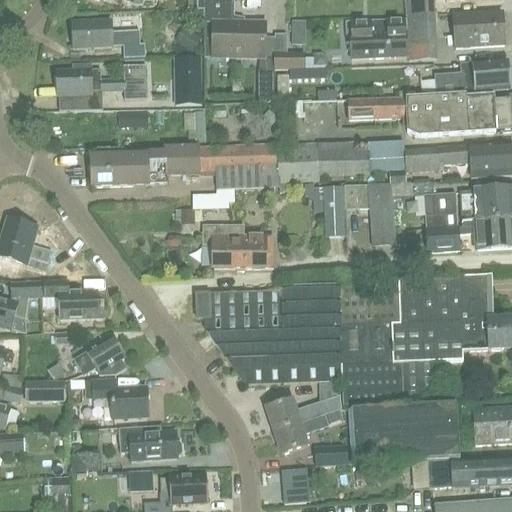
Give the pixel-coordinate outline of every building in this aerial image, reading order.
[(196,11),(195,0),(186,0),(187,11),(196,11)] [(233,0),(195,0),(196,11),(203,11),(203,24),(211,24),(211,60),(258,60),(264,60),(264,39),(264,24),(233,24),(233,0)] [(405,0),(406,22),(408,58),(409,63),(436,61),(432,0),(405,0)] [(456,51),(505,48),(502,14),(454,17),(456,51)] [(350,61),(408,58),(406,22),(349,24),(350,61)] [(72,51),(111,49),(122,48),(123,61),(144,60),(144,48),(139,48),(138,34),(111,35),(110,23),(71,25),(72,51)] [(291,23),(291,46),(305,46),(305,23),(291,23)] [(173,44),(192,55),(201,40),(182,29),(173,44)] [(287,35),(274,35),(274,39),(264,39),(264,60),(258,60),(257,103),(274,104),(274,72),(274,55),(287,55),(287,35)] [(274,55),(274,72),(303,73),(303,55),(287,55),(274,55)] [(314,67),(326,67),(326,59),(321,55),(313,56),(314,67)] [(200,59),(173,59),(174,107),(203,108),(200,59)] [(490,96),(490,94),(506,92),(509,90),(507,64),(502,63),(473,66),(474,75),(462,76),(433,78),(434,81),(419,82),(420,95),(464,92),(475,92),(476,96),(490,96)] [(58,100),(58,114),(102,113),(101,95),(124,94),(124,82),(101,82),(100,72),(90,72),(90,67),(73,68),(73,73),(57,73),(58,100)] [(134,69),(123,69),(123,75),(124,82),(124,94),(124,103),(135,103),(146,102),(145,85),(145,68),(134,69)] [(215,82),(222,94),(240,84),(233,72),(215,82)] [(316,103),(336,102),(336,93),(316,94),(316,103)] [(407,134),(419,140),(511,132),(510,102),(494,104),(494,98),(466,100),(466,97),(406,101),(406,100),(348,103),(290,105),(291,128),(348,126),(348,122),(406,121),(407,134)] [(268,112),(243,131),(255,141),(278,121),(268,112)] [(117,114),(118,130),(149,129),(148,114),(117,114)] [(204,114),(183,116),(183,132),(188,133),(188,141),(194,141),(195,144),(205,144),(204,114)] [(199,180),(215,179),(216,193),(278,190),(278,194),(290,194),(290,186),(319,185),(319,179),(369,177),(369,174),(405,173),(405,176),(443,173),(443,168),(470,166),(471,181),(511,177),(511,145),(404,153),(404,143),(367,145),(367,146),(353,147),(353,145),(198,150),(164,151),(164,156),(146,156),(146,158),(90,160),(91,190),(149,189),(149,187),(167,187),(167,177),(199,176),(199,180)] [(432,183),(392,185),(393,200),(433,197),(432,183)] [(393,200),(392,185),(368,187),(369,210),(371,249),(395,247),(392,200),(393,200)] [(369,210),(368,187),(343,188),(345,212),(369,210)] [(324,190),(325,215),(326,240),(344,239),(343,190),(324,190)] [(475,233),(511,231),(511,191),(460,195),(461,224),(475,224),(475,233)] [(197,197),(193,212),(216,211),(216,196),(197,197)] [(432,200),(433,217),(425,218),(426,255),(459,253),(456,199),(432,200)] [(193,227),(193,212),(175,212),(175,227),(193,227)] [(47,266),(51,253),(31,247),(36,229),(8,221),(0,247),(0,258),(25,266),(25,268),(45,274),(47,266)] [(461,229),(458,229),(458,237),(476,236),(478,253),(511,250),(511,231),(475,233),(475,224),(461,224),(461,229)] [(241,274),(239,239),(239,229),(204,229),(204,228),(203,228),(203,243),(213,243),(213,272),(237,272),(237,274),(241,274)] [(271,239),(239,239),(241,274),(244,274),(245,272),(272,272),(273,254),(271,254),(271,239)] [(511,285),(511,278),(453,281),(462,448),(511,445),(511,285)] [(44,283),(40,284),(41,301),(58,300),(59,324),(102,322),(102,313),(103,313),(103,308),(102,308),(92,295),(93,295),(93,294),(68,295),(67,284),(44,284),(44,283)] [(41,301),(40,284),(9,285),(10,302),(41,301)] [(9,331),(26,336),(23,322),(13,319),(16,306),(0,301),(0,330),(9,333),(9,331)] [(335,302),(217,308),(219,351),(338,344),(335,302)] [(51,346),(70,346),(70,336),(51,336),(51,346)] [(120,363),(124,360),(111,339),(85,354),(86,355),(74,362),(83,378),(95,371),(99,376),(100,378),(115,377),(124,371),(120,363)] [(0,373),(3,364),(11,366),(14,357),(5,355),(0,353),(0,373)] [(2,377),(1,388),(7,389),(14,391),(14,390),(20,391),(21,378),(2,377)] [(70,392),(84,391),(84,384),(84,382),(70,383),(70,392)] [(92,401),(102,401),(110,400),(111,421),(147,420),(146,391),(116,393),(115,382),(92,384),(92,401)] [(64,383),(25,384),(25,404),(64,403),(64,383)] [(7,389),(1,388),(1,389),(5,389),(2,403),(21,407),(21,393),(14,391),(7,389)] [(323,416),(323,418),(341,412),(340,398),(295,413),(291,403),(265,411),(273,434),(323,416)] [(323,416),(273,434),(281,457),(307,449),(302,436),(315,432),(315,431),(326,427),(323,418),(323,416)] [(73,423),(70,426),(70,430),(74,433),(78,432),(81,429),(80,425),(77,422),(73,423)] [(131,464),(177,462),(176,458),(179,458),(181,455),(181,447),(179,444),(175,444),(175,434),(159,435),(158,429),(118,431),(120,456),(130,456),(131,464)] [(16,438),(0,438),(0,454),(16,454),(16,438)] [(101,474),(100,442),(70,442),(70,475),(101,474)] [(347,448),(314,450),(315,469),(348,467),(347,448)] [(511,460),(427,464),(429,491),(451,490),(451,492),(511,488),(511,460)] [(142,485),(152,485),(151,475),(118,476),(118,494),(128,494),(128,495),(143,494),(142,485)] [(170,481),(160,481),(160,496),(171,496),(171,506),(205,505),(205,502),(208,499),(207,493),(205,491),(204,478),(170,480),(170,481)] [(68,511),(68,498),(68,480),(51,480),(51,498),(56,498),(56,511),(68,511)] [(306,505),(305,493),(281,495),(282,507),(306,505)] [(446,511),(446,502),(438,503),(438,511),(446,511)] [(454,511),(454,502),(446,502),(446,511),(454,511)] [(423,511),(423,503),(415,504),(415,511),(423,511)] [(431,511),(431,503),(423,503),(423,511),(431,511)]
